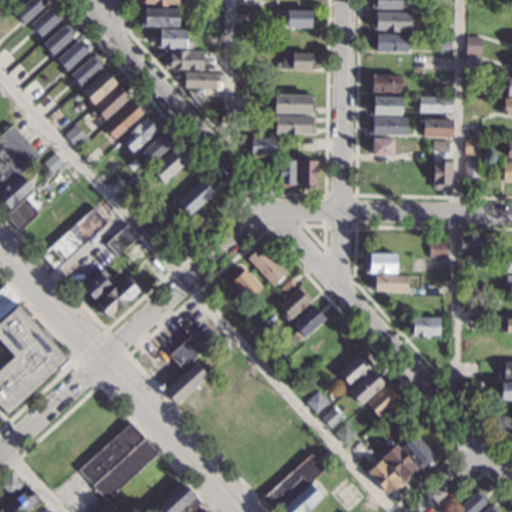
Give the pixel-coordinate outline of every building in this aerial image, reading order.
[(26,0),(40,0),(44,4),(23,23),(13,12),(26,0)] [(399,0),(399,9),(370,8),(370,0),(399,0)] [(47,8),(58,20),(40,35),(29,23),(47,8)] [(176,27),(140,26),(140,9),(177,9),(176,27)] [(313,27),(286,27),(286,16),(282,16),(282,11),(314,12),(313,27)] [(410,24),(415,24),(415,30),(397,30),(397,32),(383,32),(383,30),(372,30),(372,13),(410,13),(410,24)] [(63,24),(72,35),(51,54),(41,43),(63,24)] [(185,31),(185,42),(190,42),(190,49),(172,48),(172,50),(161,50),(161,48),(155,48),(155,37),(158,37),(159,30),(185,31)] [(406,42),(410,42),(410,48),(406,48),(406,52),(374,52),(374,44),(369,43),(370,33),(406,34),(406,42)] [(465,53),(480,54),(481,36),(465,36),(465,53)] [(77,40),(86,51),(65,70),(55,59),(77,40)] [(449,51),(435,51),(435,41),(449,41),(449,51)] [(202,70),(169,69),(169,59),(163,59),(163,51),(202,52),(202,70)] [(313,69),(300,69),(299,71),(293,71),(291,69),(275,68),(275,63),(281,63),(281,53),(313,54),(313,69)] [(90,56),(100,66),(79,85),(69,74),(90,56)] [(109,77),(111,75),(117,82),(92,105),(79,91),(102,70),(109,77)] [(221,74),(221,81),(213,80),(213,89),(184,88),(185,73),(221,74)] [(399,82),(404,82),(404,89),(399,89),(399,93),(370,93),(371,87),(367,87),(367,76),(399,77),(399,82)] [(128,99),(103,121),(100,117),(95,120),(90,114),(94,111),(92,108),(117,86),(128,99)] [(249,93),(248,109),(233,109),(233,93),(249,93)] [(312,114),(273,113),(274,96),(313,96),(312,114)] [(399,115),(368,115),(368,105),(371,105),(372,97),(400,98),(399,115)] [(451,98),(451,114),(417,113),(417,97),(451,98)] [(511,99),(511,116),(502,116),(502,99),(511,99)] [(143,110),(141,112),(142,113),(113,140),(101,127),(130,101),(131,102),(134,100),(143,110)] [(312,134),(299,134),(299,135),(274,135),(274,116),(313,116),(312,134)] [(157,130),(131,153),(120,140),(145,117),(157,130)] [(404,136),(368,135),(368,117),(405,118),(404,136)] [(451,138),(421,137),(421,131),(416,131),(417,119),(451,120),(451,138)] [(0,134),(11,125),(38,156),(0,190),(0,134)] [(88,140),(76,151),(62,135),(74,125),(88,140)] [(161,132),(170,143),(149,162),(140,151),(161,132)] [(273,155),(250,155),(250,138),(274,138),(273,155)] [(392,156),(370,156),(371,138),(392,139),(392,156)] [(478,156),(463,155),(463,140),(478,140),(478,156)] [(449,158),(434,158),(434,143),(449,144),(449,158)] [(188,160),(162,184),(149,169),(175,146),(188,160)] [(422,160),(407,160),(407,152),(422,152),(422,160)] [(62,163),(50,173),(42,163),(54,153),(62,163)] [(295,161),(294,189),(279,188),(279,185),(277,185),(278,160),(295,161)] [(315,185),(308,185),(308,189),(296,188),(297,160),(315,161),(315,185)] [(450,162),(449,190),(431,189),(432,161),(450,162)] [(478,185),(462,184),(463,162),(479,162),(478,185)] [(511,183),(501,183),(501,162),(511,162),(511,183)] [(31,188),(8,209),(0,201),(0,191),(19,175),(31,188)] [(207,186),(210,183),(216,190),(188,216),(176,203),(201,179),(207,186)] [(43,205),(16,229),(5,216),(32,192),(43,205)] [(39,255),(92,209),(105,224),(53,271),(39,255)] [(146,229),(156,240),(176,222),(166,211),(146,229)] [(136,238),(116,256),(105,244),(125,225),(136,238)] [(482,248),(487,248),(487,255),(458,255),(458,235),(483,235),(482,248)] [(444,258),(428,258),(428,241),(445,242),(444,258)] [(260,253),(265,249),(286,272),(270,286),(245,259),(256,249),(260,253)] [(394,274),(364,273),(364,253),(395,254),(394,274)] [(511,273),(504,273),(504,271),(498,270),(498,262),(504,262),(505,257),(511,257),(511,273)] [(261,288),(247,301),(226,278),(240,265),(261,288)] [(112,284),(93,302),(87,296),(82,292),(84,290),(83,288),(100,271),(112,284)] [(406,276),(406,292),(373,291),(373,276),(406,276)] [(138,292),(114,313),(113,312),(106,318),(94,305),(101,298),(100,297),(124,277),(138,292)] [(296,285),(284,296),(278,289),(289,279),(296,285)] [(0,315),(17,300),(3,285),(0,287),(0,315)] [(310,300),(286,322),(281,316),(283,315),(275,306),(298,286),(310,300)] [(0,405),(6,412),(66,357),(18,304),(0,320),(0,340),(13,355),(0,366),(0,405)] [(323,319),(302,338),(300,335),(298,337),(291,329),(293,327),(291,324),(311,305),(323,319)] [(437,336),(428,336),(428,339),(425,339),(425,337),(413,337),(414,336),(408,336),(408,326),(411,326),(411,318),(438,318),(437,336)] [(203,350),(181,370),(168,355),(189,335),(203,350)] [(286,359),(275,369),(268,361),(279,351),(286,359)] [(361,360),(364,358),(371,366),(345,390),(341,385),(344,382),(336,373),(356,355),(361,360)] [(511,379),(503,379),(503,371),(495,371),(495,362),(503,362),(511,362),(511,379)] [(198,369),(201,367),(207,374),(205,375),(206,376),(174,405),(162,391),(193,363),(198,369)] [(376,377),(378,375),(385,382),(360,405),(347,392),(370,371),(376,377)] [(481,382),(481,397),(465,396),(466,382),(481,382)] [(511,400),(499,400),(499,382),(511,382),(511,400)] [(399,397),(395,401),(397,403),(388,411),(386,410),(373,422),(367,416),(372,411),(365,404),(387,384),(399,397)] [(327,403),(314,414),(304,402),(316,391),(327,403)] [(341,418),(330,429),(319,418),(331,407),(341,418)] [(354,435),(342,445),(332,434),(344,423),(354,435)] [(156,455),(105,502),(77,471),(129,424),(156,455)] [(433,458),(420,469),(400,447),(413,436),(433,458)] [(358,439),(369,451),(358,461),(347,449),(358,439)] [(418,471),(404,483),(380,457),(394,444),(418,471)] [(323,469),(277,511),(271,511),(260,499),(309,454),(323,469)] [(403,485),(395,492),(392,489),(386,494),(366,472),(367,471),(366,469),(370,466),(371,467),(380,459),(403,485)] [(21,486),(7,500),(0,491),(0,483),(10,474),(21,486)] [(315,489),(318,486),(325,494),(313,505),(314,506),(307,511),(278,511),(310,482),(315,489)] [(193,497),(195,495),(210,511),(149,511),(181,483),(193,497)] [(40,502),(32,509),(30,507),(24,511),(5,511),(3,509),(27,488),(40,502)] [(475,490),(455,509),(457,511),(472,511),(485,501),(475,490)]
